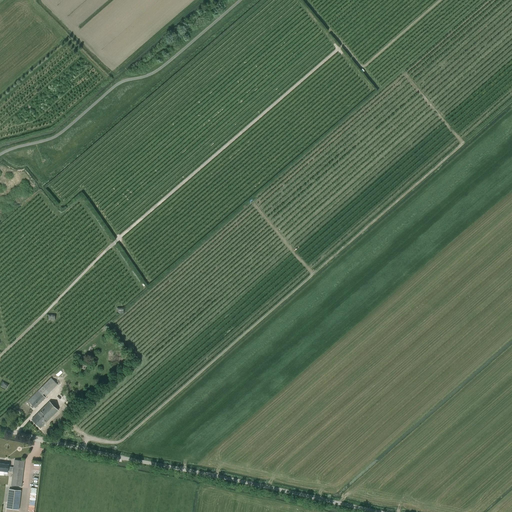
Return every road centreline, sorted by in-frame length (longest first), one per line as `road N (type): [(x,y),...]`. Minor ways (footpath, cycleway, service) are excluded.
road 1 (track): [(416,89),(461,143),(120,441),(86,437),(83,447)]
road 2 (track): [(341,48),(119,239),(0,357)]
road 3 (unclassified): [(389,511),(0,430)]
